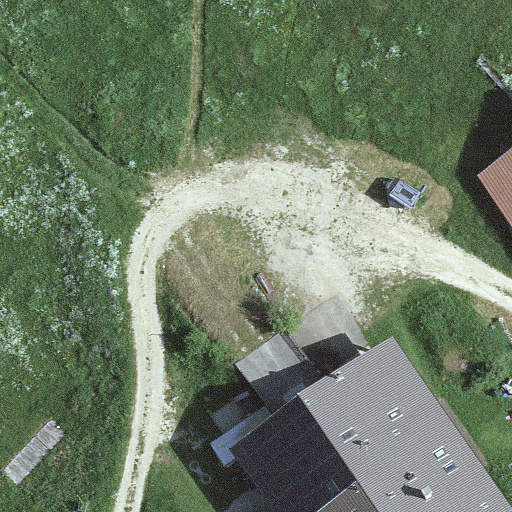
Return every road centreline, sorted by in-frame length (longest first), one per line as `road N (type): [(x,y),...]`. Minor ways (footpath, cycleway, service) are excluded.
road 1 (track): [(511,298),(324,197),(229,185),(164,217)]
road 2 (track): [(164,217),(141,264),(148,417),(128,511)]
road 3 (track): [(164,217),(0,48)]
